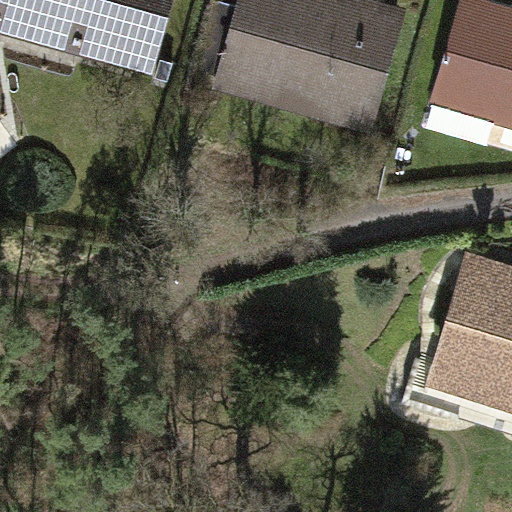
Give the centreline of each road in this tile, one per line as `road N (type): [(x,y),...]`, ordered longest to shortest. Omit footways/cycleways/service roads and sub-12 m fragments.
road 1 (residential): [(511,199),(299,240),(196,282)]
road 2 (track): [(196,282),(37,292),(0,284)]
